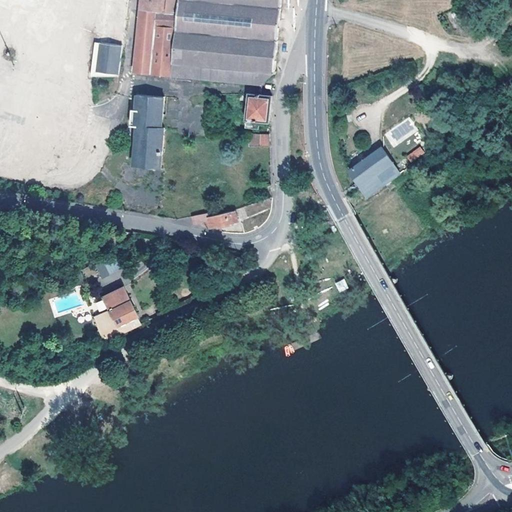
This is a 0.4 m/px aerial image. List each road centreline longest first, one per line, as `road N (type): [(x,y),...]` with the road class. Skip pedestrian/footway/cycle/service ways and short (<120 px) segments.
road 1 (tertiary): [(497,479),(326,181),(314,48)]
road 2 (residential): [(0,451),(114,355),(250,279),(275,236)]
road 3 (residential): [(275,236),(253,244),(0,201)]
road 4 (residential): [(275,236),(283,220),(284,99),(294,62),(314,48)]
